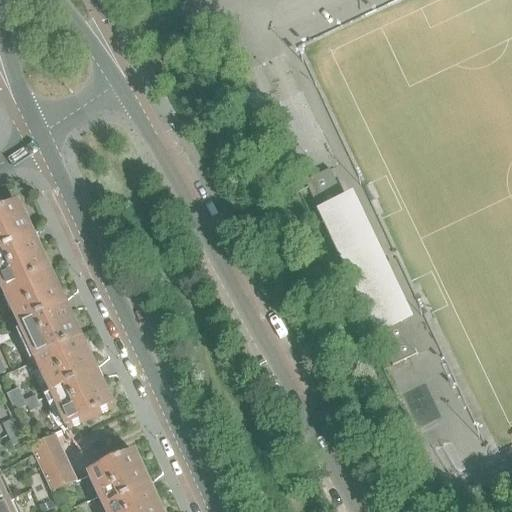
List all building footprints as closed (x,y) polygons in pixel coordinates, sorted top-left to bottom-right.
[(200,23),(196,16),(189,20),(193,27),(194,26),(195,29),(200,26),(198,24),(200,23)] [(418,356),(376,268),(330,172),(305,184),(393,368),(418,356)] [(29,237),(24,226),(28,225),(20,207),(0,215),(0,274),(2,279),(0,280),(0,284),(5,296),(9,294),(51,274),(43,257),(39,259),(34,248),(36,247),(33,241),(31,236),(29,237)] [(61,304),(56,294),(59,292),(51,274),(9,294),(18,314),(15,316),(29,345),(32,343),(41,361),(82,341),(74,324),(71,326),(66,315),(67,314),(62,304),(61,304)] [(0,345),(10,341),(7,336),(0,339),(0,345)] [(92,372),(87,361),(91,359),(82,341),(41,361),(50,381),(46,383),(58,409),(61,408),(71,429),(114,410),(106,392),(102,393),(97,382),(99,382),(96,376),(94,371),(92,372)] [(38,403),(36,398),(25,403),(27,408),(38,403)] [(41,409),(38,403),(27,408),(30,414),(41,409)] [(12,421),(2,426),(5,431),(14,427),(12,421)] [(14,427),(5,431),(8,437),(17,432),(14,427)] [(17,432),(8,437),(10,442),(19,438),(17,432)] [(19,438),(10,442),(13,448),(22,444),(19,438)] [(37,460),(60,449),(55,439),(32,450),(37,460)] [(65,460),(60,449),(37,460),(42,471),(65,460)] [(146,487),(141,476),(145,474),(136,457),(93,477),(103,498),(99,500),(104,511),(162,511),(160,507),(156,508),(151,498),(153,497),(148,486),(146,487)] [(71,472),(65,460),(42,471),(48,482),(71,472)] [(76,483),(71,472),(48,482),(53,493),(76,483)] [(37,477),(28,481),(31,486),(40,482),(37,477)] [(40,482),(31,486),(33,492),(42,488),(40,482)] [(7,501),(0,485),(0,511),(12,511),(10,507),(13,505),(11,499),(7,501)] [(42,488),(33,492),(36,498),(45,493),(42,488)] [(45,493),(36,498),(38,503),(48,499),(45,493)]
